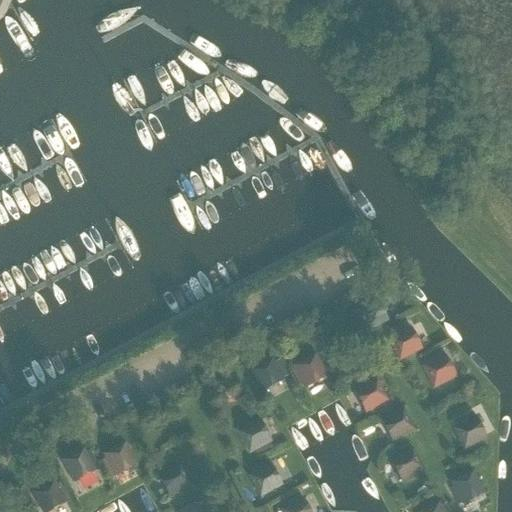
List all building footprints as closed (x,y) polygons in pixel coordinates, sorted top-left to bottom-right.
[(377,299),(354,311),(366,333),(388,321),(377,299)] [(411,328),(388,339),(400,362),(423,350),(411,328)] [(316,355),(294,366),(306,389),(328,377),(316,355)] [(446,355),(423,367),(434,390),(457,378),(446,355)] [(273,359),(251,371),(263,393),(285,381),(273,359)] [(377,380),(354,392),(366,414),(389,402),(377,380)] [(404,409),(381,421),(393,443),(415,431),(404,409)] [(476,416),(452,428),(464,451),(488,439),(476,416)] [(261,420),(238,432),(250,454),(272,442),(261,420)] [(126,443),(104,455),(116,478),(138,466),(126,443)] [(84,449),(62,461),(75,484),(97,472),(84,449)] [(413,449),(391,461),(402,484),(425,472),(413,449)] [(181,464),(158,477),(170,499),(193,486),(181,464)] [(271,464),(249,476),(261,498),(283,486),(271,464)] [(474,471),(451,483),(463,506),(485,494),(474,471)] [(55,481),(33,493),(42,511),(51,511),(67,504),(55,481)] [(310,511),(303,499),(281,511),(310,511)] [(444,511),(440,503),(421,511),(444,511)]
